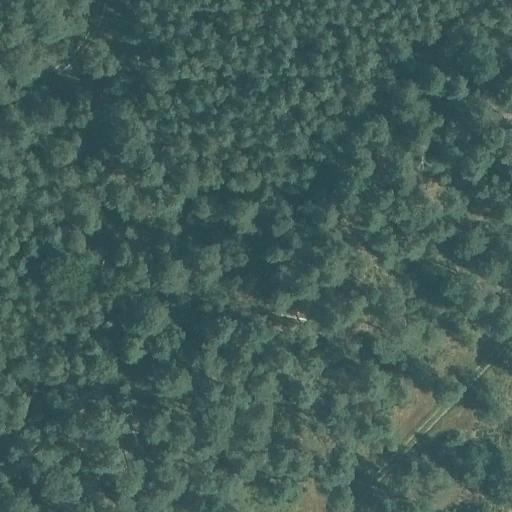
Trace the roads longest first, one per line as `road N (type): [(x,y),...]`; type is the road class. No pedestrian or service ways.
road 1 (track): [(511,335),(346,511)]
road 2 (track): [(101,0),(72,60),(0,96)]
